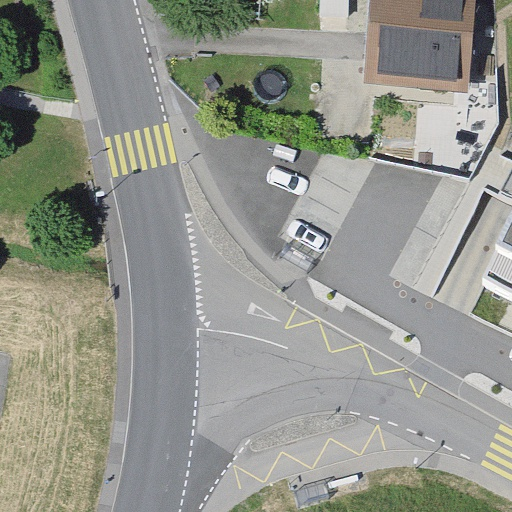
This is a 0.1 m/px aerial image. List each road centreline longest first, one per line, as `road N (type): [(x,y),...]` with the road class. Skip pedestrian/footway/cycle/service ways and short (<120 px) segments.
road 1 (residential): [(162,326),(259,339),(511,460)]
road 2 (tertiary): [(162,326),(139,149),(101,0)]
road 3 (tertiary): [(149,511),(167,434),(162,326)]
